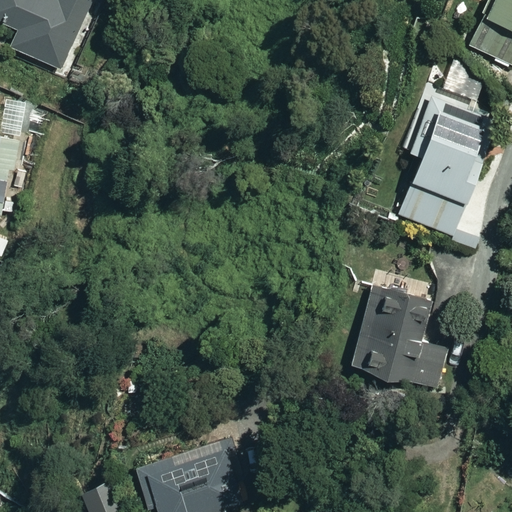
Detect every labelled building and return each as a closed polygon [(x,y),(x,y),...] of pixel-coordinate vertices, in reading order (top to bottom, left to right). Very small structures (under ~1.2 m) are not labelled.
[(91,0),(62,0),(61,0),(0,0),(0,39),(64,66),(91,0)] [(511,0),(476,0),(450,58),(500,81),(511,56),(511,0)] [(493,118),(432,94),(387,209),(448,233),(493,118)] [(0,213),(11,216),(28,143),(0,136),(0,213)] [(431,284),(371,266),(343,361),(431,388),(443,347),(414,338),(431,284)] [(131,447),(149,511),(168,511),(239,493),(220,422),(131,447)]
